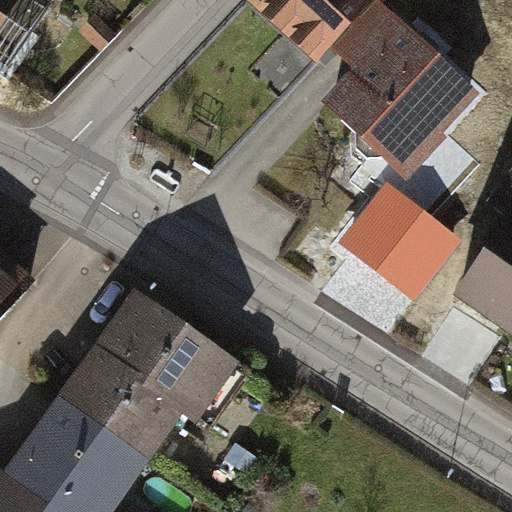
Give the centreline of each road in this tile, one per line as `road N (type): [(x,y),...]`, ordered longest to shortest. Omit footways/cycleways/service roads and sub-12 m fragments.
road 1 (residential): [(50,167),(511,455)]
road 2 (residential): [(215,0),(50,167)]
